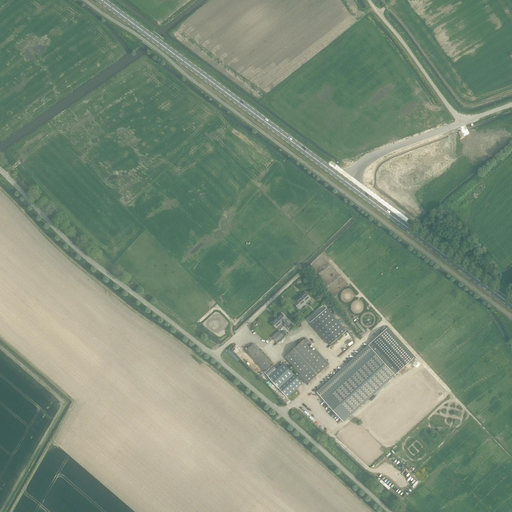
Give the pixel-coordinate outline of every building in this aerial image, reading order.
[(312,302),(310,300),(312,298),(306,292),(294,302),(299,309),(306,302),(309,305),(312,302)] [(327,308),(310,322),(329,345),(347,331),(327,308)] [(291,323),(282,313),(271,323),(278,330),(284,325),(286,328),(291,323)] [(368,345),(316,391),(344,422),(395,375),(414,358),(387,328),(368,345)] [(272,337),(276,342),(276,341),(277,343),(280,340),(281,340),(284,337),(283,335),(279,331),(272,337)] [(327,366),(329,364),(325,360),(323,361),(308,344),(310,342),(306,338),(304,340),(285,357),(308,383),(327,366)] [(246,351),(264,370),(272,364),(253,344),(246,351)] [(277,369),(272,364),(264,370),(267,374),(287,397),(302,384),(283,363),(277,369)]
